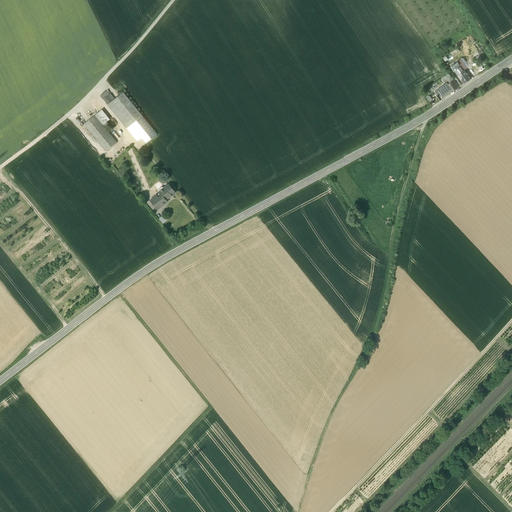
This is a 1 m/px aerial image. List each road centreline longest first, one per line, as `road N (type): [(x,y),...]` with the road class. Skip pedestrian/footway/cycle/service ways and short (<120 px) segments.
road 1 (secondary): [(511,60),(423,119),(142,272),(0,381)]
road 2 (track): [(423,119),(399,199),(383,299),(297,511)]
road 3 (track): [(116,291),(209,406),(110,511)]
road 4 (track): [(325,511),(511,321)]
road 5 (track): [(414,511),(511,411)]
